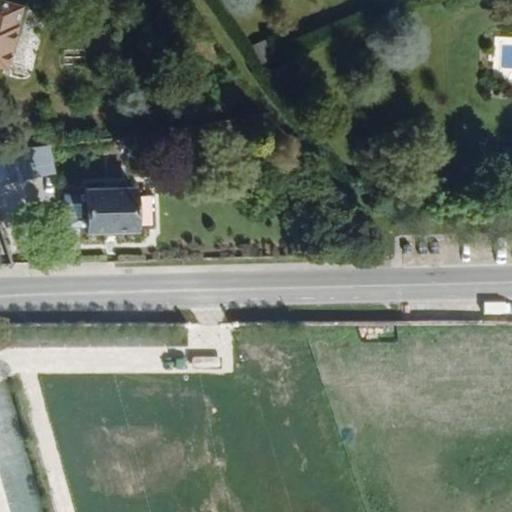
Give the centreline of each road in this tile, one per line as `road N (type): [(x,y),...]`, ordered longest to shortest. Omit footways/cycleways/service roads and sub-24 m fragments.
road 1 (secondary): [(511,283),(0,293)]
road 2 (track): [(193,0),(262,102),(376,236),(401,286)]
